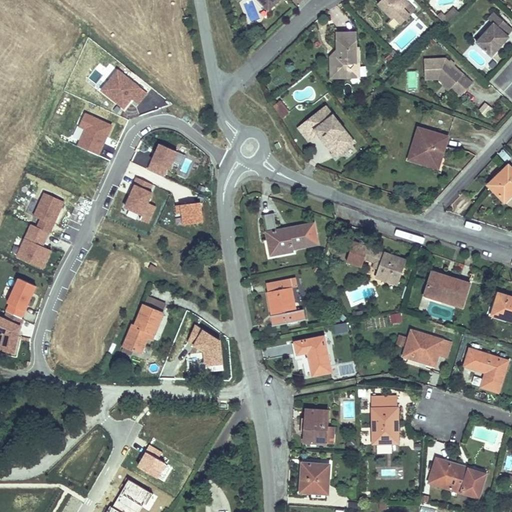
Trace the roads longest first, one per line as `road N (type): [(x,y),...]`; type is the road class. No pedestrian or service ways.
road 1 (residential): [(260,390),(96,388),(47,380),(39,365),(37,341),(136,129),(155,119),(181,124),(234,165)]
road 2 (residential): [(260,390),(226,233),(224,185),(234,165)]
road 3 (residential): [(428,230),(290,178),(249,148)]
road 4 (residential): [(325,0),(215,91)]
road 5 (residential): [(511,126),(428,230)]
road 6 (unknown): [(82,511),(119,452),(120,438),(99,406)]
road 7 (residential): [(270,511),(260,390)]
